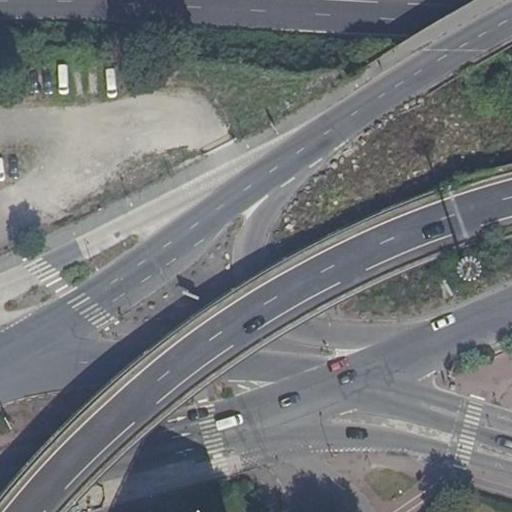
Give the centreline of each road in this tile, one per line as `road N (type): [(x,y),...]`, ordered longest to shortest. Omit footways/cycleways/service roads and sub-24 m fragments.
road 1 (motorway): [(29,511),(151,392),(299,279),(455,211),(511,195)]
road 2 (motorway): [(511,14),(426,18),(0,0)]
road 3 (tertiary): [(350,380),(20,346)]
road 4 (primary): [(276,164),(247,259),(251,295),(280,323),(427,344)]
road 5 (primary): [(276,164),(20,346)]
road 6 (primary): [(511,20),(276,164)]
road 7 (tertiary): [(261,410),(294,428),(383,435),(511,468)]
road 8 (primary): [(0,480),(226,419)]
road 9 (tertiary): [(511,444),(422,415),(350,380)]
